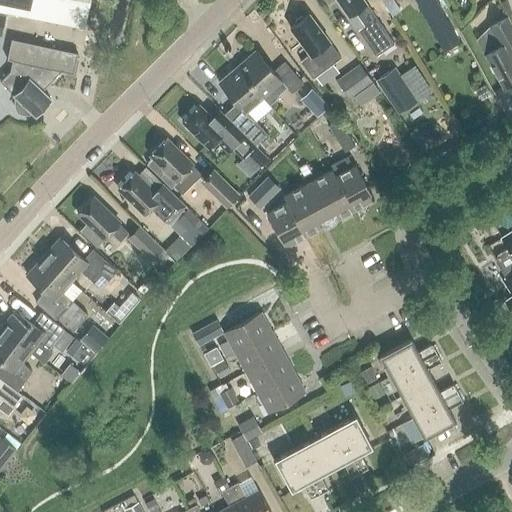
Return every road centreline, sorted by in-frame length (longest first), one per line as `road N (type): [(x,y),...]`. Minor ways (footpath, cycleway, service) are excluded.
road 1 (unclassified): [(0,244),(235,0)]
road 2 (residential): [(415,273),(413,237),(429,215),(511,164)]
road 3 (residential): [(511,398),(415,273)]
